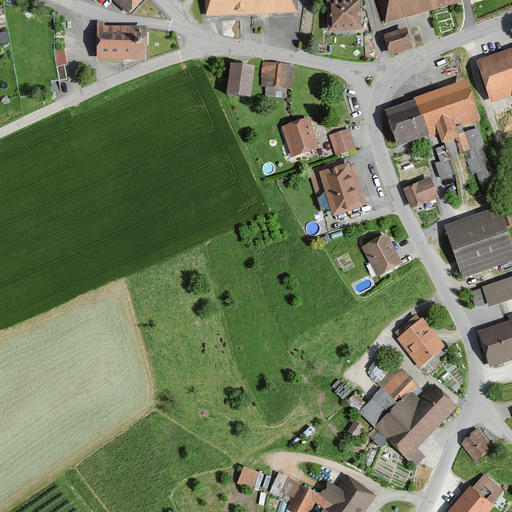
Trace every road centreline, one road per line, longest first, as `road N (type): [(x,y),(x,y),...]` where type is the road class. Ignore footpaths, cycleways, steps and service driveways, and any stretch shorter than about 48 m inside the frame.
road 1 (tertiary): [(473,401),(475,350),(406,215),(373,124)]
road 2 (unclassified): [(197,34),(180,56),(0,132)]
road 3 (unclassified): [(355,71),(197,34)]
road 4 (unclassified): [(197,34),(64,0)]
road 5 (tertiary): [(394,66),(511,19)]
road 6 (tertiary): [(422,511),(473,401)]
